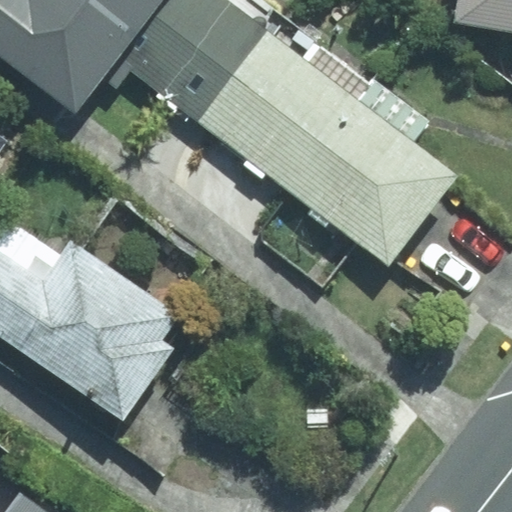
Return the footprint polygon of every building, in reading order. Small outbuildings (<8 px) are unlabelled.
[(248,0),(0,0),(0,39),(84,107),(131,49),(399,263),(469,176),(248,0)] [(511,0),(468,0),(466,20),(511,27),(511,0)] [(0,160),(17,135),(0,122),(0,160)] [(0,244),(0,326),(132,415),(181,343),(169,335),(184,313),(80,244),(55,281),(0,244)] [(41,511),(7,487),(0,496),(0,511),(41,511)]
